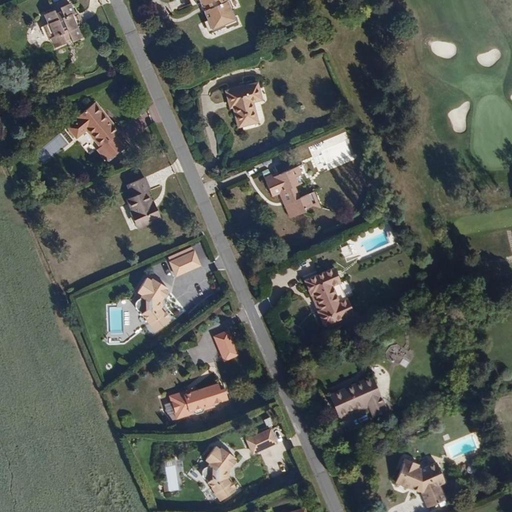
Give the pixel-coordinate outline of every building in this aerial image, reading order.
[(206,24),(210,33),(224,27),(226,29),(235,25),(230,15),(232,13),(228,4),(226,4),(224,0),(195,0),(197,4),(200,4),(208,22),(206,24)] [(43,28),(47,38),(52,37),(54,40),(58,49),(66,45),(65,41),(70,39),(71,43),(72,44),(81,40),(77,30),(80,28),(76,19),(78,19),(76,14),(74,15),(69,6),(68,6),(61,9),(59,10),(61,15),(56,17),(54,13),(44,17),(48,26),(43,28)] [(231,110),(237,130),(256,124),(250,104),(260,102),(256,86),(227,93),(231,110)] [(94,101),(82,111),(95,144),(98,146),(97,147),(100,155),(105,161),(120,147),(111,136),(117,131),(108,119),(106,121),(99,114),(102,112),(94,101)] [(85,131),(95,144),(82,111),(75,116),(77,118),(68,127),(76,138),(85,131)] [(108,119),(102,112),(99,114),(106,121),(108,119)] [(301,186),(298,178),(295,170),(278,177),(265,183),(272,198),(281,195),(286,206),(285,207),(291,221),(304,215),(305,211),(313,208),(319,211),(321,211),(318,203),(313,205),(309,197),(300,201),(294,189),(301,186)] [(264,180),(265,183),(278,177),(277,174),(264,180)] [(126,213),(133,230),(158,219),(155,213),(152,214),(148,204),(144,195),(147,193),(141,181),(125,187),(128,196),(130,201),(126,202),(124,203),(127,212),(126,213)] [(313,205),(318,203),(314,194),(309,197),(313,205)] [(350,245),(342,249),(347,260),(355,256),(350,245)] [(174,278),(198,268),(192,254),(168,264),(174,278)] [(334,270),(328,273),(333,288),(339,286),(341,285),(334,270)] [(340,305),(333,288),(328,273),(304,283),(311,299),(314,297),(321,313),(318,315),(324,330),(353,317),(347,302),(340,305)] [(152,335),(166,324),(164,321),(166,319),(162,315),(160,316),(157,312),(156,303),(159,298),(162,299),(165,294),(163,293),(164,291),(149,281),(148,283),(143,280),(134,294),(139,297),(136,302),(135,302),(135,303),(134,303),(133,304),(133,305),(132,305),(132,306),(132,307),(132,308),(132,309),(132,310),(132,311),(133,312),(134,313),(134,314),(135,314),(136,314),(137,314),(152,335)] [(199,284),(203,294),(211,290),(207,281),(199,284)] [(339,286),(333,288),(340,305),(347,302),(339,286)] [(314,297),(311,299),(318,315),(321,313),(314,297)] [(110,334),(122,335),(123,308),(111,307),(110,334)] [(210,337),(221,361),(234,355),(224,331),(210,337)] [(386,355),(404,369),(414,356),(395,342),(386,355)] [(330,398),(341,423),(369,410),(374,420),(387,414),(372,379),(330,398)] [(210,405),(224,400),(221,390),(217,391),(214,385),(193,392),(186,394),(185,391),(168,397),(170,403),(168,404),(171,414),(173,413),(176,419),(190,415),(193,416),(200,414),(201,411),(211,408),(210,405)] [(250,455),(274,445),(268,431),(244,441),(250,455)] [(207,485),(222,505),(236,495),(234,492),(236,490),(232,485),(230,487),(227,482),(227,474),(230,469),(232,470),(235,466),(233,464),(235,462),(221,452),(219,454),(215,450),(205,464),(210,467),(207,471),(206,471),(206,472),(205,472),(204,472),(204,473),(203,473),(203,474),(202,475),(202,476),(202,477),(202,478),(202,479),(202,480),(202,481),(203,481),(203,482),(204,483),(205,484),(206,484),(207,485)] [(415,464),(401,458),(392,481),(406,487),(407,485),(416,489),(415,491),(418,492),(424,506),(441,499),(435,484),(442,482),(433,462),(418,468),(414,467),(415,464)]
